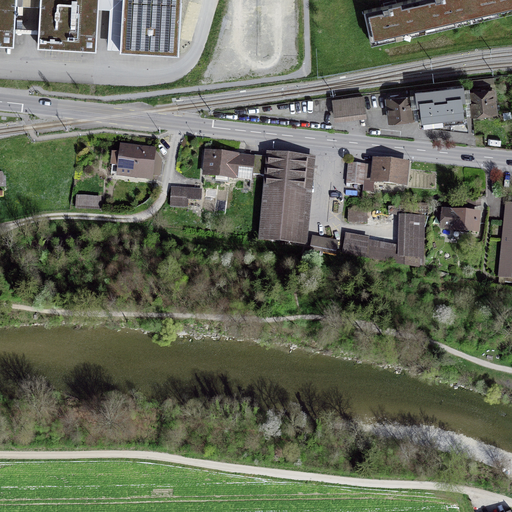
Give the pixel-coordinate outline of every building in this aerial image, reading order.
[(0,0),(0,42),(13,43),(15,0),(40,0),(38,45),(96,48),(98,0),(123,0),(121,51),(178,54),(180,0),(0,0)] [(424,21),(419,0),(409,0),(364,11),(369,33),(378,31),(380,37),(417,29),(415,23),(424,21)] [(474,9),(471,0),(419,0),(424,21),(433,19),(434,25),(466,17),(465,11),(474,9)] [(511,0),(471,0),(474,9),(482,7),(484,13),(511,6),(511,0)] [(20,25),(35,21),(31,10),(17,15),(20,25)] [(449,108),(450,117),(466,115),(463,86),(440,89),(442,108),(449,108)] [(442,108),(440,89),(416,91),(420,124),(432,123),(431,119),(450,117),(449,108),(442,108)] [(493,91),(470,93),(472,113),(495,111),(493,91)] [(363,97),(333,100),(335,116),(365,112),(363,97)] [(410,97),(388,100),(390,120),(413,117),(410,97)] [(154,151),(122,147),(119,175),(151,178),(151,175),(159,176),(160,164),(153,163),(154,151)] [(269,160),(207,154),(205,175),(216,176),(217,173),(233,175),(233,178),(243,179),(244,176),(252,177),(253,175),(267,176),(269,160)] [(307,160),(269,156),(269,160),(267,176),(261,239),(299,243),(307,160)] [(364,180),(371,180),(370,188),(408,191),(410,166),(373,163),(373,166),(349,164),(347,184),(363,186),(364,180)] [(201,191),(172,189),(170,206),(179,207),(179,198),(200,200),(201,191)] [(100,199),(77,198),(77,205),(100,206),(100,199)] [(477,206),(476,200),(462,202),(462,208),(477,206)] [(511,204),(507,204),(499,278),(505,278),(505,282),(511,283),(511,204)] [(366,211),(348,211),(348,225),(366,225),(366,211)] [(480,214),(440,212),(439,235),(478,237),(480,214)] [(424,219),(398,218),(395,259),(422,261),(424,219)] [(396,247),(346,236),(342,256),(392,267),(396,247)] [(338,242),(312,237),(310,248),(336,252),(338,242)] [(508,511),(495,501),(473,511),(472,511),(508,511)]
